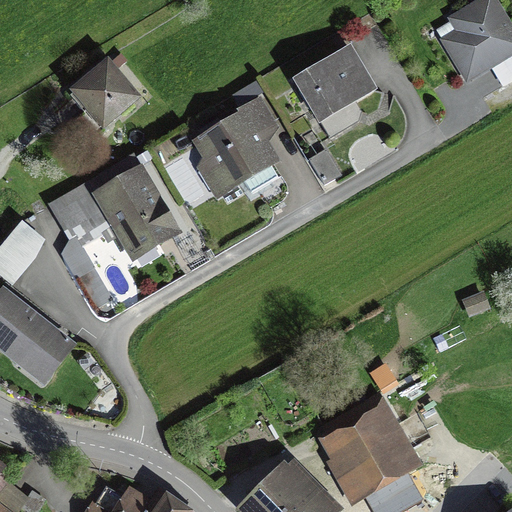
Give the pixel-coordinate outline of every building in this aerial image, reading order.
[(511,34),(492,0),(490,0),(438,30),(466,79),(511,52),(511,34)] [(350,49),(297,80),(331,137),(360,120),(350,103),(373,89),(350,49)] [(108,65),(72,94),(100,128),(136,98),(108,65)] [(261,105),(198,141),(227,192),(244,183),(250,194),(275,180),(266,164),(273,160),(259,134),(273,126),(261,105)] [(325,151),(308,160),(323,187),(340,178),(325,151)] [(139,175),(98,199),(131,254),(172,230),(139,175)] [(82,248),(110,232),(101,217),(73,233),(62,255),(94,310),(113,299),(82,248)] [(18,225),(0,247),(0,271),(9,278),(39,241),(18,225)] [(4,295),(0,299),(0,342),(45,376),(69,345),(4,295)] [(380,413),(328,439),(333,448),(358,497),(410,471),(380,413)] [(0,465),(0,511),(2,511),(0,510),(0,493),(10,481),(1,473),(5,469),(0,465)] [(330,511),(287,466),(244,507),(248,511),(330,511)] [(108,511),(101,507),(97,511),(182,511),(160,498),(154,508),(128,492),(114,511),(108,511)]
